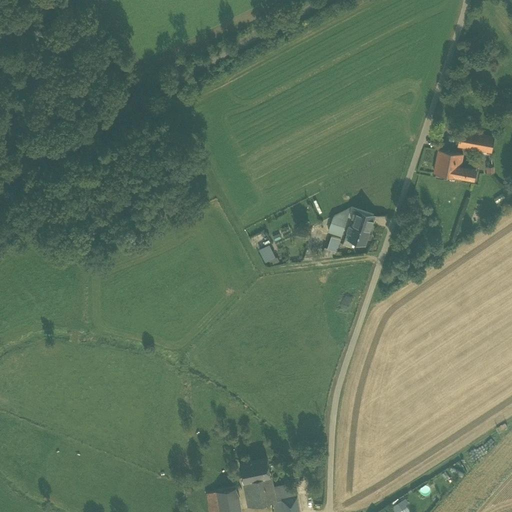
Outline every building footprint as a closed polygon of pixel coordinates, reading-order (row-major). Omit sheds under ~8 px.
[(458,145),(491,151),(494,138),(461,131),(458,145)] [(459,176),(474,179),(476,169),(461,166),(463,153),(439,149),(434,173),(459,177),(459,176)] [(349,225),(347,232),(350,233),(348,239),(356,241),(365,244),(367,237),(370,238),(372,234),(369,233),(375,214),(358,209),(355,218),(352,226),(349,225)] [(328,231),(342,235),(348,217),(337,214),(333,215),(328,231)] [(354,246),(356,241),(348,239),(350,233),(347,232),(343,243),(354,246)] [(331,236),(328,248),(336,251),(340,238),(331,236)] [(264,261),(277,257),(273,243),(260,247),(264,261)] [(334,257),(336,251),(328,248),(325,247),(323,253),(334,257)] [(341,305),(350,308),(358,284),(349,281),(341,305)] [(240,464),(243,480),(271,475),(267,458),(240,464)] [(248,506),(273,501),(277,500),(274,486),(271,475),(243,480),(243,481),(248,506)] [(299,511),(295,482),(274,486),(277,500),(273,501),(275,511),(299,511)] [(207,492),(209,503),(219,502),(220,511),(241,511),(239,496),(235,488),(207,492)] [(391,506),(394,511),(396,511),(407,506),(406,504),(409,502),(405,497),(391,506)] [(210,511),(220,511),(219,502),(209,503),(210,511)]
